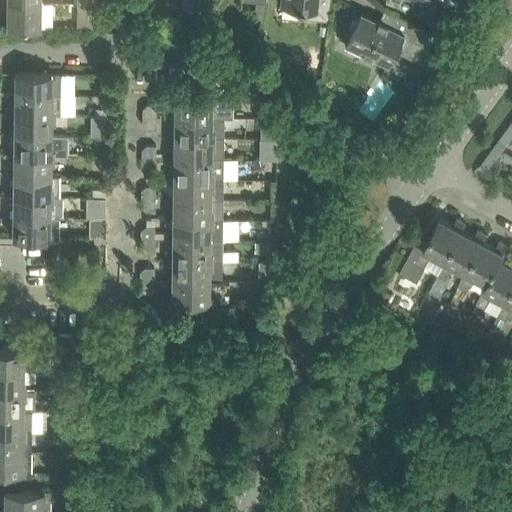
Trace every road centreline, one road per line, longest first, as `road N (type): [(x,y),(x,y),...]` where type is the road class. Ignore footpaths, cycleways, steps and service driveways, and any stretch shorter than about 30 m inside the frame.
road 1 (residential): [(247,511),(301,355),(417,187)]
road 2 (residential): [(417,187),(237,57),(117,52)]
road 3 (residential): [(433,166),(511,58)]
